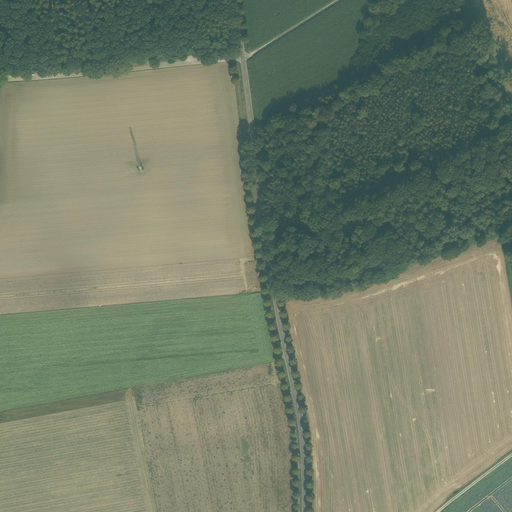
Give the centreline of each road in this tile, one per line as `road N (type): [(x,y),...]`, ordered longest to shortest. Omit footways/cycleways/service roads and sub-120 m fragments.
road 1 (tertiary): [(304,511),(301,428),(242,58)]
road 2 (track): [(511,130),(269,257)]
road 3 (residential): [(242,58),(0,79)]
